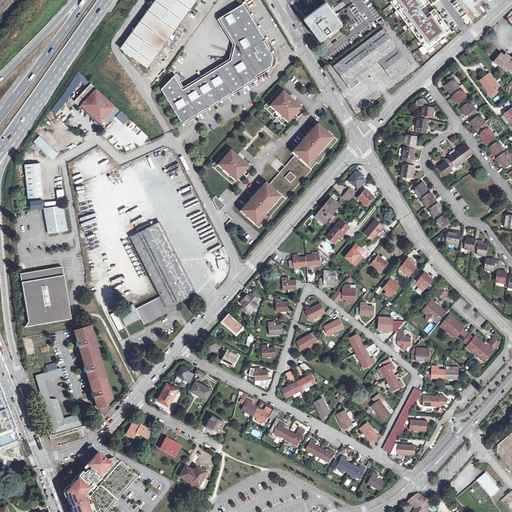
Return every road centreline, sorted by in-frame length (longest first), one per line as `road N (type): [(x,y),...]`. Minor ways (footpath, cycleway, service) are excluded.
road 1 (unclassified): [(242,274),(172,137),(119,160),(99,143),(60,161),(75,245)]
road 2 (residential): [(270,396),(313,288),(416,377),(375,455)]
road 3 (residential): [(511,334),(430,251),(360,141)]
road 4 (residential): [(457,125),(428,147),(424,162),(461,215),(485,225),(511,265)]
road 5 (unclassified): [(242,274),(360,141)]
road 6 (trunk): [(26,420),(0,246)]
road 7 (residential): [(360,141),(275,0)]
road 8 (trunk): [(0,171),(82,30)]
road 9 (trunk): [(86,0),(0,116)]
road 10 (trunk): [(0,148),(82,30)]
road 11 (residential): [(375,455),(270,396)]
